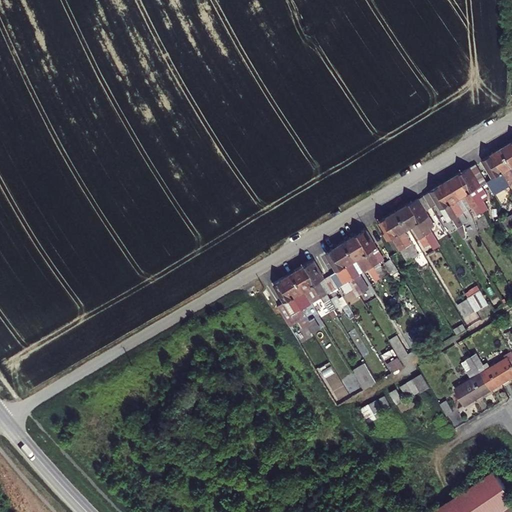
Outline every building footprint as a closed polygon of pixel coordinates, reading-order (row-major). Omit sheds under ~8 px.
[(511,142),(501,149),(511,166),(511,165),(511,142)] [(501,149),(491,154),(496,164),(498,163),(511,187),(511,176),(507,168),(511,166),(501,149)] [(491,154),(481,160),(491,178),(496,175),(509,196),(511,194),(511,187),(498,163),(496,164),(491,154)] [(476,164),(469,168),(479,185),(487,181),(476,164)] [(469,168),(461,173),(465,181),(463,182),(468,191),(469,190),(482,213),(488,209),(475,187),(479,185),(469,168)] [(461,173),(450,180),(460,197),(464,195),(477,216),(482,213),(469,190),(468,191),(463,182),(465,181),(461,173)] [(450,180),(438,186),(443,194),(445,193),(450,202),(449,203),(461,224),(467,221),(456,200),(460,197),(450,180)] [(437,204),(440,209),(445,205),(451,216),(457,227),(461,224),(449,203),(450,202),(445,193),(443,194),(438,186),(424,194),(432,207),(437,204)] [(418,199),(407,205),(430,244),(435,241),(424,220),(428,217),(418,199)] [(407,205),(397,210),(408,229),(413,226),(424,247),(430,244),(407,205)] [(445,205),(440,209),(446,219),(451,216),(445,205)] [(397,210),(388,216),(398,235),(410,255),(416,252),(404,231),(408,229),(397,210)] [(398,235),(388,216),(377,223),(388,241),(398,235)] [(376,248),(365,230),(357,234),(375,266),(380,263),(372,250),(376,248)] [(370,269),(375,266),(357,234),(346,240),(357,259),(362,256),(370,269)] [(352,262),(357,259),(346,240),(335,247),(353,279),(360,275),(352,262)] [(348,281),(353,279),(335,247),(325,253),(335,271),(341,268),(348,281)] [(376,248),(372,250),(380,263),(383,260),(376,248)] [(314,262),(305,267),(323,298),(328,295),(320,282),(324,279),(314,262)] [(305,267),(294,272),(305,291),(308,288),(317,302),(323,298),(305,267)] [(341,268),(335,271),(336,272),(343,285),(348,281),(341,268)] [(294,272),(284,278),(302,308),(307,305),(300,293),(305,291),(294,272)] [(336,272),(331,275),(338,288),(343,285),(336,272)] [(338,288),(331,275),(325,279),(333,292),(338,288)] [(284,278),(274,284),(284,302),(285,303),(290,300),(296,312),(302,308),(284,278)] [(320,282),(328,295),(333,292),(325,279),(324,279),(320,282)] [(484,279),(470,287),(479,301),(492,294),(484,279)] [(460,295),(467,307),(478,301),(471,289),(460,295)] [(326,303),(329,309),(341,303),(338,296),(326,303)] [(284,302),(282,303),(283,305),(289,316),(291,315),(296,312),(290,300),(285,303),(284,302)] [(283,305),(278,308),(285,319),(289,316),(283,305)] [(457,320),(460,325),(469,319),(467,315),(457,320)] [(387,335),(401,359),(409,355),(396,331),(387,335)] [(417,332),(409,336),(416,348),(424,344),(417,332)] [(472,356),(491,389),(511,376),(511,350),(506,353),(509,358),(492,368),(488,363),(484,365),(477,353),(472,356)] [(471,381),(456,389),(465,404),(491,389),(472,356),(466,359),(472,369),(467,372),(471,381)] [(461,362),(467,372),(472,369),(466,359),(461,362)] [(364,389),(377,382),(367,364),(353,372),(364,389)] [(420,390),(421,391),(430,386),(422,373),(407,382),(414,394),(420,390)] [(407,382),(402,385),(408,397),(414,394),(407,382)] [(397,388),(390,392),(396,404),(403,400),(397,388)] [(385,395),(379,399),(385,410),(391,406),(385,395)] [(369,422),(385,413),(377,399),(361,409),(369,422)] [(446,399),(440,403),(447,415),(453,411),(446,399)] [(511,511),(511,480),(501,462),(437,509),(439,511),(511,511)]
